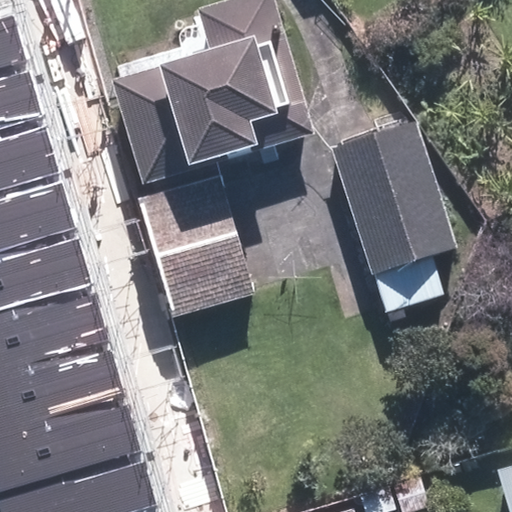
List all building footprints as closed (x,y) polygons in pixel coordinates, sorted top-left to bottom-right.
[(111,91),(141,190),(306,140),(263,1),(201,20),(213,60),(111,91)] [(0,69),(26,61),(13,17),(0,20),(0,18),(0,69)] [(26,61),(0,69),(0,129),(43,116),(26,61)] [(43,116),(0,129),(0,190),(60,172),(43,116)] [(406,133),(333,156),(371,276),(444,253),(406,133)] [(60,172),(0,190),(0,249),(76,227),(60,172)] [(216,185),(141,207),(174,318),(250,296),(216,185)] [(76,227),(0,249),(0,311),(93,285),(76,227)] [(93,285),(0,311),(0,374),(110,343),(93,285)] [(110,343),(0,374),(0,433),(125,397),(110,343)] [(125,397),(0,433),(0,495),(144,452),(125,397)] [(144,452),(0,495),(0,506),(1,511),(135,511),(159,505),(144,452)] [(436,511),(423,468),(355,490),(362,511),(391,511),(392,511),(436,511)] [(511,511),(511,470),(495,475),(505,511),(511,511)]
